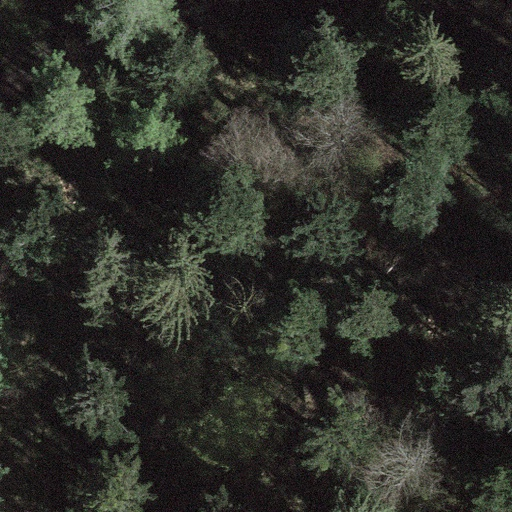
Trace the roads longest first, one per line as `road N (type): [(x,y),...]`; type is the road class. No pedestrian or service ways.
road 1 (track): [(0,265),(75,253),(207,185),(437,24),(493,0)]
road 2 (track): [(0,98),(127,0)]
